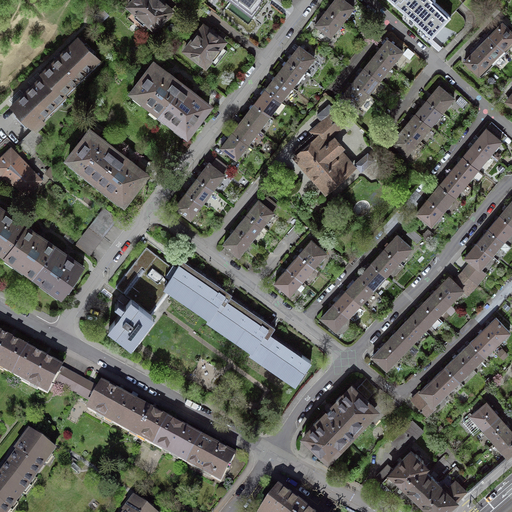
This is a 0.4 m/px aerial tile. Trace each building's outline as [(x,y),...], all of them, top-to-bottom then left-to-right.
[(134,0),(129,6),(134,10),(127,18),(144,32),(150,25),(155,30),(172,11),(159,0),(134,0)] [(227,0),(244,12),(250,4),(253,7),(258,0),(227,0)] [(327,9),(342,21),(354,6),(351,5),(354,0),(334,0),(330,6),(327,9)] [(389,0),(422,29),(431,37),(450,16),(434,1),(434,0),(389,0)] [(105,11),(102,8),(94,16),(100,22),(108,14),(105,11)] [(331,36),(342,21),(327,9),(324,13),(316,24),(331,36)] [(490,31),(488,33),(506,51),(511,44),(511,42),(511,41),(511,40),(511,31),(502,22),(495,30),(493,28),(490,31)] [(204,26),(185,50),(205,66),(211,58),(213,60),(221,51),(218,49),(224,42),(214,34),(204,26)] [(494,64),(506,51),(488,33),(482,40),(475,46),(494,64)] [(89,50),(78,38),(60,55),(48,67),(42,73),(64,95),(65,95),(63,93),(99,59),(90,50),(89,50)] [(378,50),(376,53),(391,65),(402,51),(387,39),(378,50)] [(288,60),(303,72),(314,57),(299,45),(290,57),(288,60)] [(486,71),(494,64),(475,46),(473,48),(470,51),(472,53),(464,61),(478,74),(484,69),(486,71)] [(373,57),(364,67),(379,79),(391,65),(376,53),(373,57)] [(303,72),(288,60),(285,63),(277,74),(292,86),(303,72)] [(160,112),(182,84),(172,76),(163,69),(162,70),(154,63),(133,91),(160,112)] [(379,79),(364,67),(362,71),(353,81),(368,94),(379,79)] [(34,129),(20,143),(31,155),(46,140),(36,129),(43,121),(40,118),(64,95),(42,73),(44,75),(28,90),(12,105),(34,129)] [(274,78),(266,89),(281,100),(292,86),(277,74),(274,78)] [(368,94),(353,81),(351,85),(341,96),(356,108),(368,94)] [(182,84),(160,112),(177,125),(174,129),(184,137),(208,105),(200,99),(201,98),(191,91),(182,84)] [(430,96),(427,99),(442,112),(454,97),(439,85),(430,96)] [(281,100),(266,89),(263,92),(255,103),(270,115),(281,100)] [(456,101),(464,108),(469,103),(460,95),(458,98),(456,101)] [(430,126),(442,112),(427,99),(425,103),(416,113),(430,126)] [(270,115),(255,103),(252,106),(244,117),(259,129),(270,115)] [(307,148),(297,157),(326,190),(348,171),(347,170),(353,166),(339,150),(342,147),(334,138),(333,139),(330,136),(346,122),(329,104),(317,115),(322,121),(311,131),(318,138),(307,148)] [(430,126),(416,113),(413,117),(404,127),(419,140),(430,126)] [(259,129),(244,117),(241,121),(232,132),(248,143),(259,129)] [(477,139),(474,142),(489,154),(506,134),(492,122),(477,139)] [(407,154),(419,140),(404,127),(401,131),(392,142),(407,154)] [(69,158),(96,180),(118,152),(103,141),(89,130),(83,138),(84,139),(69,158)] [(248,143),(232,132),(230,135),(221,146),(236,158),(248,143)] [(472,146),(463,156),(478,168),(489,154),(474,142),(472,146)] [(1,157),(0,158),(0,180),(3,176),(27,193),(41,180),(11,148),(1,157)] [(118,152),(96,180),(114,194),(111,198),(121,205),(139,182),(140,183),(146,175),(132,163),(118,152)] [(369,154),(368,153),(367,154),(356,163),(355,164),(358,167),(361,171),(374,160),(373,159),(368,154),(369,154)] [(460,160),(451,170),(466,183),(478,168),(463,156),(460,160)] [(200,174),(198,177),(213,189),(224,174),(222,173),(227,167),(217,159),(212,165),(209,162),(200,174)] [(52,177),(56,171),(51,167),(49,170),(47,172),(52,177)] [(449,173),(440,184),(455,196),(466,183),(451,170),(449,173)] [(195,180),(187,191),(202,203),(213,189),(198,177),(195,180)] [(455,196),(440,184),(437,188),(428,198),(443,210),(455,196)] [(202,203),(187,191),(184,195),(175,206),(190,218),(202,203)] [(31,204),(34,200),(28,195),(26,197),(25,199),(31,204)] [(249,211),(247,214),(262,226),(273,212),(273,211),(277,205),(267,197),(262,202),(258,200),(249,211)] [(443,210),(428,198),(426,201),(417,213),(431,225),(443,210)] [(509,204),(500,215),(511,224),(511,200),(511,201),(509,204)] [(0,250),(5,254),(26,226),(12,216),(0,207),(0,250)] [(104,207),(94,220),(107,230),(112,224),(117,217),(104,207)] [(262,226),(247,214),(244,217),(235,228),(250,240),(262,226)] [(511,230),(511,224),(500,215),(498,218),(489,228),(503,241),(511,230)] [(107,230),(94,220),(90,226),(103,236),(105,233),(107,230)] [(26,226),(5,254),(34,274),(54,246),(40,236),(26,226)] [(95,245),(103,236),(90,226),(75,244),(88,254),(95,245)] [(406,233),(417,243),(422,237),(422,236),(411,227),(409,230),(406,233)] [(250,240),(235,228),(233,231),(224,243),(226,245),(221,251),(234,260),(233,259),(237,254),(239,255),(250,240)] [(486,232),(477,242),(492,255),(503,241),(489,228),(486,232)] [(422,237),(427,241),(434,234),(428,229),(425,233),(422,236),(422,237)] [(387,245),(385,248),(399,261),(411,247),(397,235),(387,245)] [(302,251),(299,254),(314,266),(326,252),(311,240),(302,251)] [(477,273),(492,255),(477,242),(474,246),(465,257),(471,262),(463,272),(477,284),(482,278),(477,273)] [(68,256),(54,246),(34,274),(62,295),(83,266),(68,256)] [(177,266),(173,264),(171,266),(169,264),(147,247),(147,246),(115,287),(116,287),(116,286),(131,298),(129,301),(126,305),(118,299),(115,304),(122,309),(115,319),(107,329),(130,346),(153,317),(149,314),(166,291),(209,322),(208,323),(252,355),(251,356),(293,386),(311,360),(302,354),(270,333),(275,326),(272,324),(230,295),(232,293),(229,291),(182,258),(179,263),(177,266)] [(382,251),(372,262),(386,275),(399,261),(385,248),(382,251)] [(296,257),(287,268),(302,280),(314,266),(299,254),(296,257)] [(386,275),(372,262),(369,265),(359,276),(373,289),(386,275)] [(302,280),(287,268),(285,271),(275,281),(290,294),(302,280)] [(436,289),(450,303),(462,289),(465,291),(474,282),(476,284),(476,285),(477,284),(463,272),(454,281),(449,276),(439,287),(436,289)] [(356,279),(347,290),(361,302),(373,289),(359,276),(356,279)] [(433,293),(423,303),(437,316),(450,303),(436,289),(433,293)] [(361,302),(347,290),(344,293),(334,303),(348,316),(361,302)] [(348,316),(334,303),(331,306),(322,316),(336,329),(348,316)] [(411,316),(424,329),(437,316),(423,303),(420,306),(411,316)] [(408,319),(398,329),(412,342),(424,329),(411,316),(408,319)] [(487,326),(484,329),(498,343),(509,331),(496,318),(487,326)] [(412,342),(398,329),(395,332),(386,342),(399,355),(412,342)] [(498,343),(484,329),(481,331),(471,341),(485,355),(498,343)] [(0,368),(13,375),(27,349),(9,340),(0,334),(0,368)] [(469,344),(459,353),(472,367),(485,355),(471,341),(469,344)] [(387,368),(399,355),(386,342),(383,345),(373,355),(387,368)] [(46,359),(27,349),(13,375),(48,394),(54,381),(74,392),(81,379),(46,359)] [(472,367),(459,353),(456,356),(446,366),(459,380),(472,367)] [(459,380),(446,366),(443,368),(433,378),(446,392),(459,380)] [(366,378),(357,388),(368,398),(372,393),(377,388),(366,378)] [(434,404),(446,392),(433,378),(430,381),(412,399),(427,414),(435,406),(434,404)] [(121,427),(135,402),(118,393),(101,384),(99,388),(90,384),(90,383),(87,381),(86,381),(81,379),(74,392),(92,402),(88,409),(121,427)] [(315,424),(304,435),(328,458),(329,457),(326,454),(334,446),(337,448),(366,418),(364,415),(372,407),(374,409),(375,408),(352,386),(341,396),(342,397),(329,411),(315,425),(315,424)] [(121,427),(154,445),(168,420),(151,411),(135,402),(121,427)] [(484,428),(498,416),(492,409),(486,402),(472,414),(484,428)] [(495,442),(510,429),(504,422),(498,416),(484,428),(495,442)] [(154,445),(187,463),(201,438),(184,429),(168,420),(154,445)] [(409,436),(413,441),(423,431),(412,420),(392,441),(395,444),(398,447),(409,436)] [(511,431),(510,429),(495,442),(507,456),(511,451),(511,431)] [(14,458),(8,466),(19,474),(17,477),(28,486),(54,450),(30,432),(16,451),(15,451),(14,452),(13,453),(12,454),(12,455),(12,456),(14,458)] [(201,437),(201,438),(187,463),(221,482),(235,456),(218,447),(201,437)] [(400,482),(406,487),(426,466),(423,462),(424,461),(416,454),(415,455),(411,451),(401,461),(393,469),(388,464),(376,476),(392,491),(394,488),(400,482)] [(17,477),(19,474),(8,466),(0,476),(0,502),(9,510),(28,486),(17,477)] [(427,466),(426,466),(406,487),(413,494),(421,502),(439,484),(425,471),(424,469),(427,466)] [(442,487),(439,484),(421,502),(424,505),(431,511),(442,511),(456,500),(466,490),(460,484),(466,478),(459,470),(460,469),(456,466),(455,467),(454,466),(448,473),(455,480),(449,487),(445,484),(442,487)] [(299,511),(303,508),(293,500),(291,498),(288,496),(287,496),(278,489),(279,489),(278,488),(261,511),(299,511)] [(152,511),(134,498),(128,507),(127,506),(126,508),(127,509),(124,511),(152,511)] [(184,511),(185,510),(187,507),(173,500),(170,506),(181,511),(184,511)] [(0,511),(6,511),(9,510),(0,502),(0,511)]
